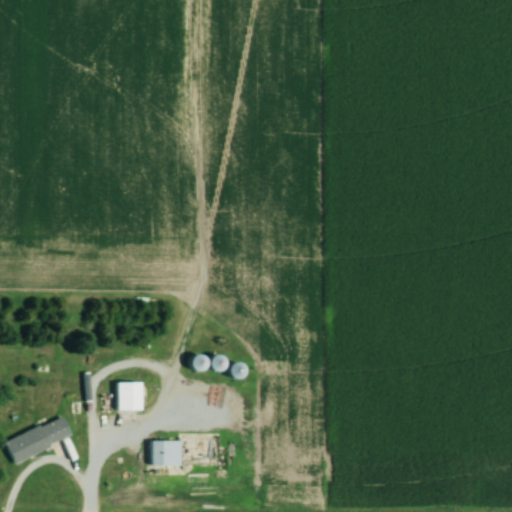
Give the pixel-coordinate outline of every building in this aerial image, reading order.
[(90,365),(101,364),(100,353),(88,354),(90,365)] [(205,366),(215,374),(222,364),(212,356),(205,366)] [(202,371),(202,358),(188,358),(188,371),(202,371)] [(235,364),(224,370),(230,381),(241,375),(235,364)] [(114,412),(138,412),(138,385),(114,385),(114,412)] [(2,443),(11,465),(69,439),(60,418),(2,443)] [(240,436),(240,444),(267,444),(267,436),(240,436)] [(178,442),(148,442),(148,467),(178,467),(178,442)]
